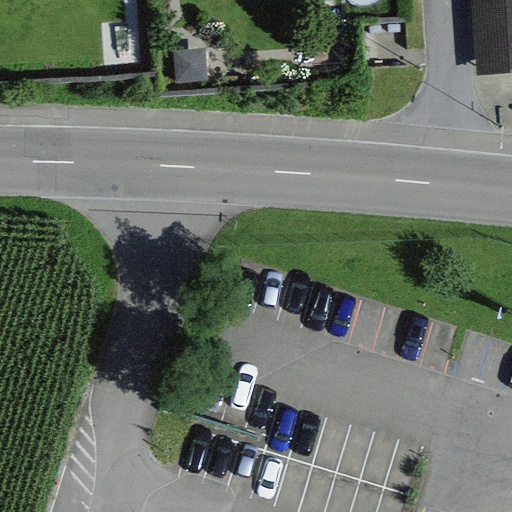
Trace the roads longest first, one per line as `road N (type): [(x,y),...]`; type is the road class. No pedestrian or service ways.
road 1 (residential): [(453,185),(0,162)]
road 2 (residential): [(453,185),(445,0)]
